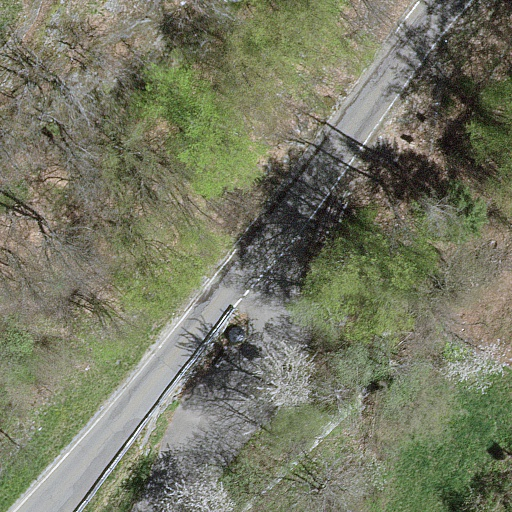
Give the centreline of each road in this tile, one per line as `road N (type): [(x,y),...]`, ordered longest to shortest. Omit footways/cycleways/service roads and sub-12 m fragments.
road 1 (tertiary): [(449,0),(240,277)]
road 2 (tertiary): [(240,277),(43,511)]
road 3 (residential): [(240,277),(251,328),(244,356),(158,511)]
